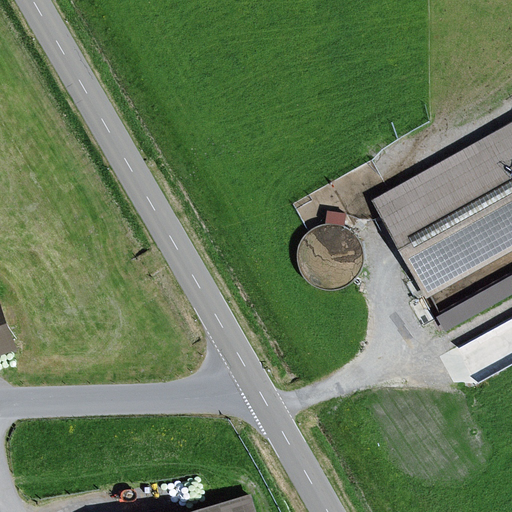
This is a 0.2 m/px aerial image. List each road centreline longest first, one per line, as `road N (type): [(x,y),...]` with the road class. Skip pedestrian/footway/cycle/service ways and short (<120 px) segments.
road 1 (primary): [(256,386),(32,0)]
road 2 (unclassified): [(0,405),(215,397),(256,386)]
road 3 (primary): [(327,511),(256,386)]
